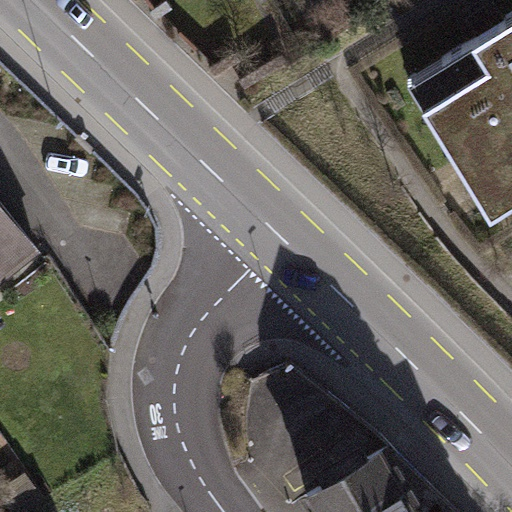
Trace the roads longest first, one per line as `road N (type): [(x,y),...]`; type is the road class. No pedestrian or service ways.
road 1 (primary): [(35,0),(286,243)]
road 2 (residential): [(286,243),(214,304),(176,365),(175,432),(226,511)]
road 3 (primary): [(511,467),(286,243)]
